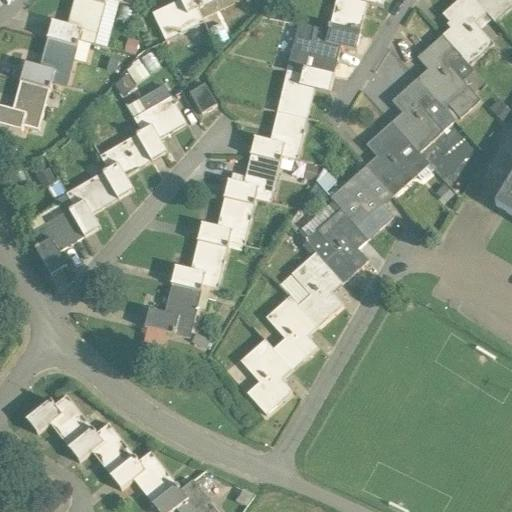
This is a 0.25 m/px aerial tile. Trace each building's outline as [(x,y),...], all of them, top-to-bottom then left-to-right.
[(95,48),(104,7),(76,0),(74,0),(67,27),(52,23),(47,42),(77,50),(79,44),(90,47),(94,48),(95,48)] [(204,8),(199,0),(178,0),(180,3),(152,16),(165,44),(204,25),(203,21),(198,11),(204,8)] [(199,0),(204,8),(198,11),(203,21),(245,2),(244,0),(199,0)] [(336,0),(330,28),(359,35),(366,6),(382,10),(384,0),(336,0)] [(492,22),(472,0),(461,0),(442,17),(453,29),(442,38),(469,69),(494,47),(480,32),(492,22)] [(511,0),(472,0),(495,25),(511,9),(511,0)] [(298,27),(287,73),(302,77),(304,71),(334,78),(340,50),(356,53),(359,35),(330,28),(328,34),(298,27)] [(442,38),(417,61),(427,72),(417,82),(452,123),(458,119),(460,121),(479,104),(472,95),(483,85),(442,38)] [(123,54),(135,58),(138,44),(127,41),(123,54)] [(25,66),(20,84),(50,92),(51,86),(66,90),(73,63),(85,66),(90,47),(79,44),(77,50),(47,42),(40,70),(25,66)] [(333,80),(334,78),(304,71),(302,77),(287,73),(277,114),(277,115),(307,123),(314,93),(329,96),(333,80)] [(125,78),(114,87),(123,98),(134,90),(125,78)] [(452,123),(417,82),(392,104),(402,116),(392,125),(419,156),(454,125),(452,123)] [(38,133),(50,92),(20,84),(12,113),(0,110),(0,128),(21,135),(22,134),(23,129),(38,133)] [(189,96),(201,117),(217,108),(205,87),(189,96)] [(136,138),(151,165),(152,165),(167,155),(160,142),(186,126),(171,100),(170,100),(163,88),(126,110),(141,135),(136,138)] [(510,115),(498,102),(489,110),(501,123),(503,123),(510,115)] [(251,157),(250,158),(280,165),(282,159),(297,163),(307,123),(277,115),(270,144),(254,140),(254,142),(251,157)] [(429,167),(392,125),(366,148),(376,160),(366,169),(394,199),(417,178),(421,183),(433,172),(429,167)] [(117,130),(104,137),(111,150),(124,143),(117,130)] [(151,165),(136,138),(99,159),(107,173),(102,175),(117,203),(134,193),(126,179),(151,165)] [(224,200),(223,202),(253,208),(255,202),(270,205),(280,165),(250,158),(244,187),(229,183),(224,200)] [(511,161),(486,204),(511,219),(511,161)] [(394,199),(366,169),(343,190),(323,172),(316,185),(368,243),(393,220),(387,212),(389,210),(386,207),(394,199)] [(69,214),(83,240),(100,231),(93,217),(117,203),(102,175),(66,197),(74,210),(69,214)] [(59,182),(48,188),(55,201),(66,196),(59,182)] [(368,243),(316,185),(301,209),(312,219),(325,205),(328,208),(298,234),(305,244),(304,244),(342,287),(367,264),(357,253),(368,243)] [(74,210),(66,197),(57,202),(60,207),(27,226),(32,235),(40,248),(34,251),(50,278),(65,269),(66,269),(58,254),(83,240),(69,214),(74,210)] [(201,227),(197,244),(227,251),(228,245),(244,249),(253,208),(223,202),(217,230),(201,227)] [(342,287),(315,256),(280,287),(291,300),(317,330),(342,307),(332,296),(342,287)] [(202,288),(200,294),(171,288),(165,316),(149,313),(145,331),(189,341),(196,311),(205,313),(207,302),(215,304),(218,291),(202,288)] [(176,488),(152,506),(156,511),(175,511),(176,511),(214,511),(192,483),(180,493),(176,488)] [(236,505),(246,511),(253,498),(243,492),(236,505)]
